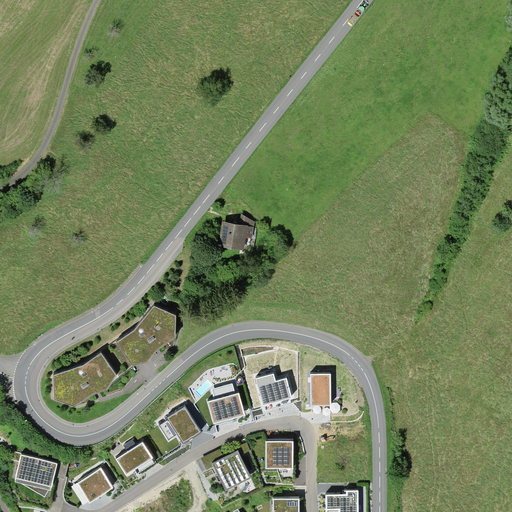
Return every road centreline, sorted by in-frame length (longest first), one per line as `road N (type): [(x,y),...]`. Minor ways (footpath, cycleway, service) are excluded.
road 1 (tertiary): [(379,511),(375,404),(362,368),(327,342),(292,331),(228,333),(198,349),(113,424),(81,436),(44,423),(24,381)]
road 2 (tertiary): [(24,381),(46,346),(124,298),(361,0)]
road 3 (residential): [(310,511),(310,443),(298,422),(285,421),(230,434),(103,511)]
road 4 (track): [(96,0),(38,157),(0,185)]
